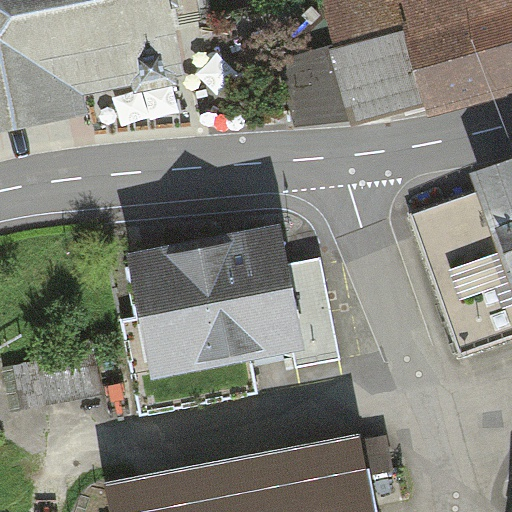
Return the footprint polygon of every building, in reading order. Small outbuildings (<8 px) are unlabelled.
[(0,0),(0,128),(79,114),(74,87),(179,67),(166,0),(0,0)] [(347,0),(327,6),(359,114),(413,99),(416,110),(511,82),(511,11),(509,1),(511,0),(347,0)] [(511,166),(477,179),(481,192),(412,216),(458,349),(511,330),(511,166)] [(274,237),(136,264),(157,367),(294,341),(274,237)] [(381,511),(361,415),(101,468),(110,511),(381,511)]
